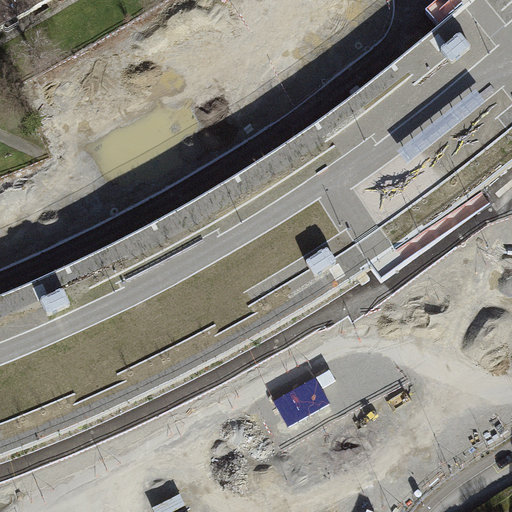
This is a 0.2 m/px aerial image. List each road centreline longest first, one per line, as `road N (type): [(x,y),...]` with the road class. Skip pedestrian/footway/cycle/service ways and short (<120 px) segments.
road 1 (motorway): [(511,23),(359,146),(266,206),(107,294),(0,340)]
road 2 (motorway): [(0,413),(215,315),(352,231),(511,111)]
